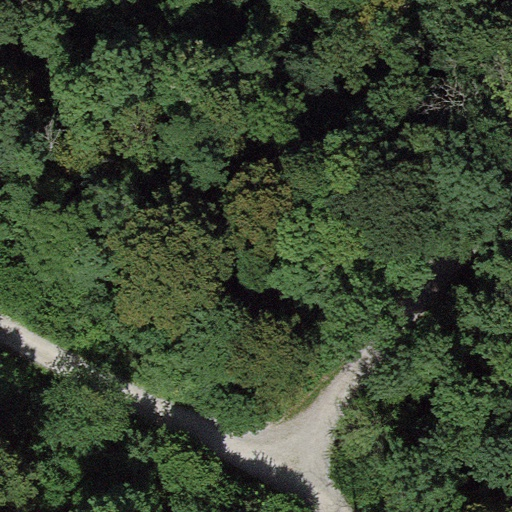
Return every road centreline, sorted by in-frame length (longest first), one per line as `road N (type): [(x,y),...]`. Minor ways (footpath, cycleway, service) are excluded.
road 1 (track): [(0,326),(129,397),(287,468),(338,511)]
road 2 (track): [(287,468),(511,193)]
